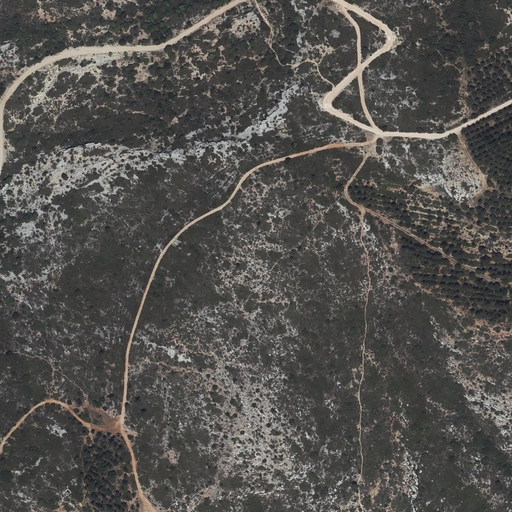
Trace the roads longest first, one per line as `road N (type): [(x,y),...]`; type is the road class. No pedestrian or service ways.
road 1 (track): [(122,417),(125,355),(163,250),(222,205),(250,169),(370,143),(377,131)]
road 2 (track): [(239,0),(157,49),(74,51),(27,71),(1,103),(0,149)]
road 3 (track): [(377,131),(327,103),(389,38),(337,0)]
road 4 (track): [(0,441),(42,398),(89,426),(122,417)]
road 5 (track): [(377,131),(363,109),(359,29),(336,0)]
road 6 (track): [(377,131),(437,135),(511,100)]
